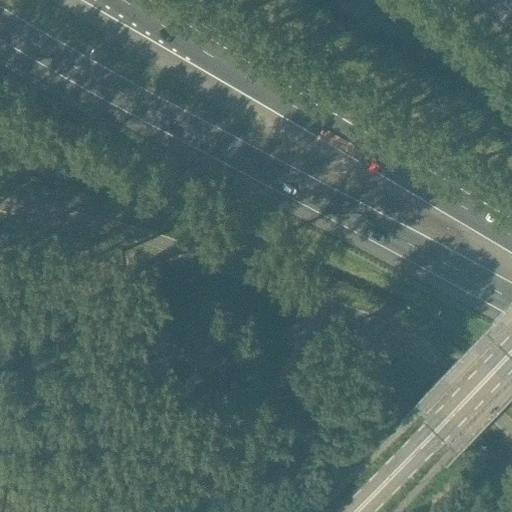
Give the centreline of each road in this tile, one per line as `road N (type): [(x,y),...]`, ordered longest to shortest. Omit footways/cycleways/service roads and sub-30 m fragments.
road 1 (motorway): [(0,27),(511,299)]
road 2 (motorway): [(120,0),(511,237)]
road 3 (tertiary): [(355,511),(511,347)]
